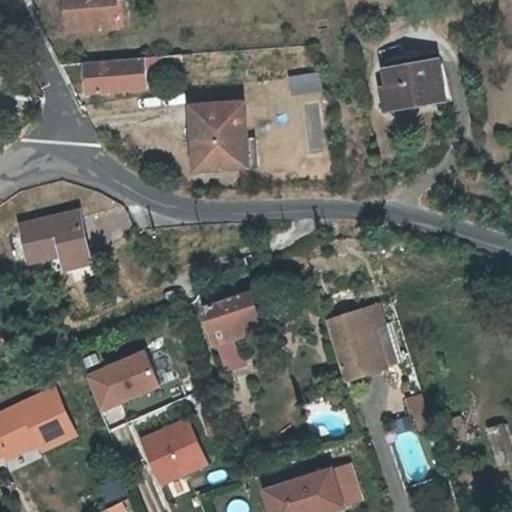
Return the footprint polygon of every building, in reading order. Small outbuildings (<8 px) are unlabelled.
[(126,28),(124,1),(115,2),(115,0),(71,0),(74,30),(126,28)] [(150,58),(150,69),(187,67),(186,55),(153,57),(150,58)] [(151,88),(150,69),(150,58),(85,62),(88,93),(151,88)] [(445,58),(386,69),(389,86),(381,87),(386,112),(453,99),(445,58)] [(251,99),(191,103),(196,172),(256,168),(251,99)] [(32,261),(64,253),(68,271),(96,264),(82,210),(23,225),(32,261)] [(226,371),(247,364),(240,343),(270,333),(268,326),(269,325),(258,290),(206,307),(226,371)] [(348,382),(387,369),(373,329),(384,325),(378,306),(329,323),(348,382)] [(390,323),(384,325),(373,329),(387,369),(403,364),(390,323)] [(148,350),(88,374),(104,412),(163,388),(148,350)] [(57,392),(29,404),(49,451),(77,439),(57,392)] [(422,433),(436,427),(424,395),(408,397),(422,433)] [(36,440),(39,447),(42,454),(49,451),(29,404),(0,416),(0,446),(3,453),(36,440)] [(190,417),(142,438),(162,486),(211,465),(190,417)] [(502,422),(488,425),(495,456),(509,453),(502,422)] [(6,461),(39,447),(36,440),(3,453),(6,461)] [(349,465),(333,470),(344,504),(360,499),(349,465)] [(326,511),(344,507),(344,504),(333,470),(332,468),(266,489),(273,511),(326,511)]
